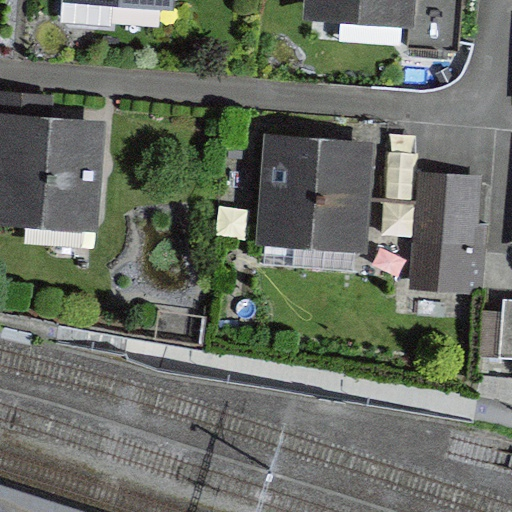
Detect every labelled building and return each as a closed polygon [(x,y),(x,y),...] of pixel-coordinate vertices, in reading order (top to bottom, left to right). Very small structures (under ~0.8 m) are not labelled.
[(169,0),(60,0),(58,25),(167,34),(169,0)] [(411,55),(415,0),(302,0),(299,47),(411,55)] [(415,0),(411,55),(454,58),(457,0),(415,0)] [(96,136),(4,129),(0,182),(0,210),(91,217),(96,136)] [(371,156),(269,149),(263,236),(365,243),(371,156)] [(488,179),(422,176),(416,285),(482,288),(488,179)] [(511,297),(503,297),(500,364),(511,364),(511,297)] [(0,511),(90,511),(0,483),(0,511)]
